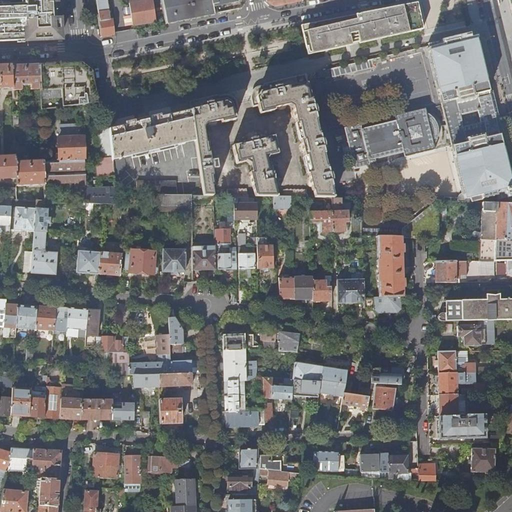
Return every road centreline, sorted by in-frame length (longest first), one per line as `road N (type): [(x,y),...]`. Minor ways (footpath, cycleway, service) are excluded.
road 1 (residential): [(100,48),(117,107),(495,20)]
road 2 (residential): [(210,440),(389,432),(421,406)]
road 3 (residential): [(204,303),(418,332)]
road 4 (residential): [(0,288),(204,303)]
road 5 (residential): [(100,48),(258,18)]
road 6 (residential): [(210,440),(68,435)]
road 7 (residential): [(204,303),(210,440)]
